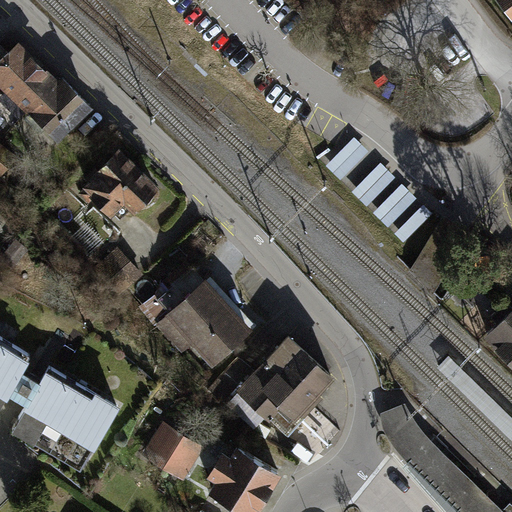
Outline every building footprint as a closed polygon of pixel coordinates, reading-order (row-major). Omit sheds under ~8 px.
[(511,0),(499,0),(511,16),(511,0)] [(0,93),(22,115),(54,81),(13,42),(0,56),(0,93)] [(54,81),(22,115),(54,145),(89,108),(57,78),(54,81)] [(0,142),(0,172),(14,155),(0,142)] [(121,152),(88,185),(111,208),(123,196),(133,206),(154,186),(121,152)] [(464,241),(439,219),(407,271),(420,283),(432,295),(464,241)] [(144,274),(119,245),(91,270),(116,298),(144,274)] [(253,332),(207,280),(156,324),(183,354),(191,346),(211,369),(253,332)] [(511,363),(511,303),(482,333),(511,363)] [(0,405),(11,388),(22,394),(34,373),(24,368),(31,355),(0,336),(0,405)] [(316,363),(288,338),(237,393),(270,423),(280,411),(295,424),(301,417),(304,420),(323,400),(319,396),(334,380),(316,363)] [(34,373),(22,394),(33,401),(17,428),(86,468),(124,404),(98,389),(95,394),(50,368),(43,379),(34,373)] [(499,511),(498,511),(501,507),(422,429),(413,416),(405,403),(380,412),(381,419),(383,427),(394,445),(397,449),(406,458),(460,511),(499,511)] [(205,446),(163,421),(142,456),(183,481),(205,446)] [(261,511),(282,478),(236,451),(231,458),(223,453),(207,480),(215,485),(208,496),(235,511),(261,511)] [(511,511),(511,503),(508,500),(501,507),(498,511),(499,511),(511,511)]
